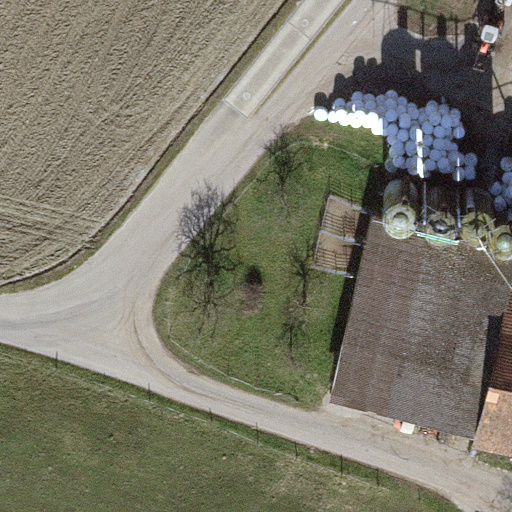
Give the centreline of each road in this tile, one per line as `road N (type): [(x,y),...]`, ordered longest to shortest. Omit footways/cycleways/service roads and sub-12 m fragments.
road 1 (track): [(0,331),(439,471),(511,503)]
road 2 (track): [(71,352),(206,218),(384,0)]
road 3 (track): [(317,82),(442,87),(489,58),(511,7)]
